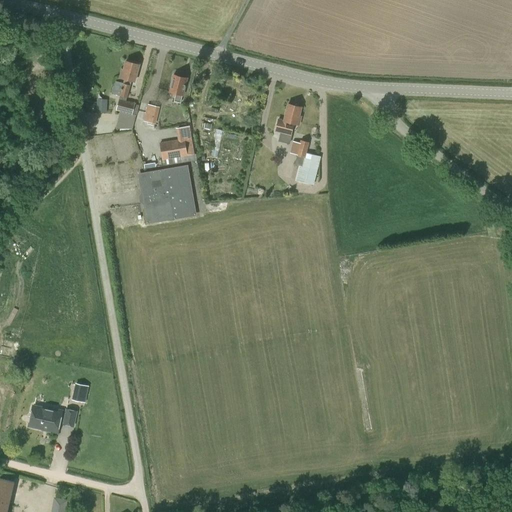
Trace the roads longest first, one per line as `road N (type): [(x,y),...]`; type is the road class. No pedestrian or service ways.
road 1 (unclassified): [(144,511),(60,16)]
road 2 (tertiary): [(384,88),(307,78),(60,16)]
road 3 (unclassified): [(511,213),(397,124),(384,88)]
road 4 (track): [(0,461),(141,495)]
road 5 (tertiary): [(511,92),(384,88)]
